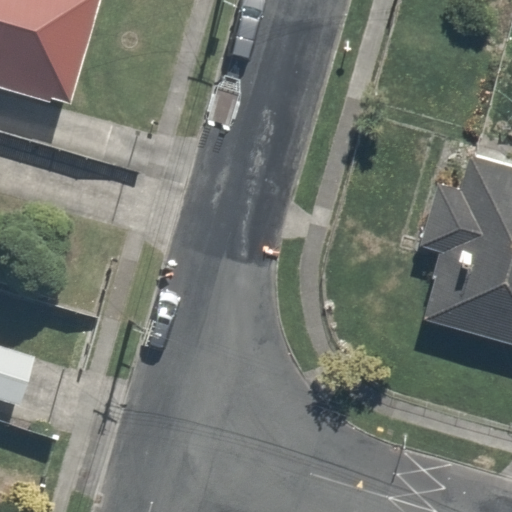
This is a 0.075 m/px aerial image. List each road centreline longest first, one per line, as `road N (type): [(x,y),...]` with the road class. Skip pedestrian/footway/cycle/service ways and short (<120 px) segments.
road 1 (residential): [(298,0),(172,431)]
road 2 (residential): [(172,431),(434,511)]
